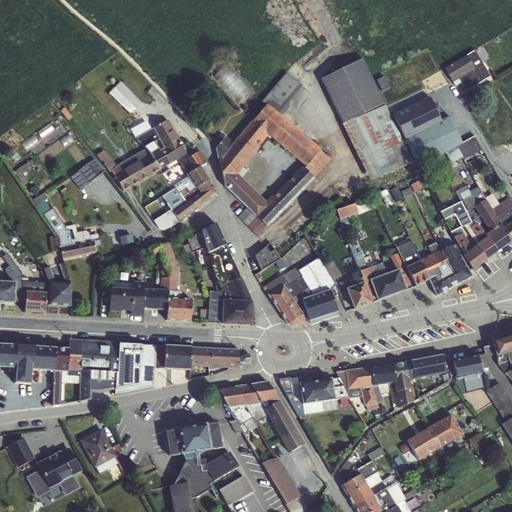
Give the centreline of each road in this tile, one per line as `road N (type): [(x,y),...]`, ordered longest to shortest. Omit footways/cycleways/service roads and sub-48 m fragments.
road 1 (residential): [(0,419),(237,378),(272,361)]
road 2 (tertiary): [(0,323),(244,337),(268,346)]
road 3 (residential): [(335,339),(342,368),(487,340)]
road 4 (residential): [(354,511),(273,380),(284,368)]
road 5 (tertiary): [(335,339),(485,304)]
road 6 (residential): [(276,335),(245,274),(224,204)]
road 7 (unknown): [(270,511),(205,401)]
